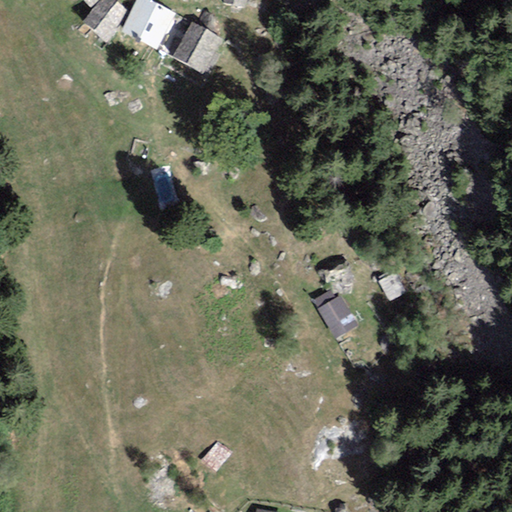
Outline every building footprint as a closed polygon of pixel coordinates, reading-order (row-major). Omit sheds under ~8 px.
[(125,16),(109,0),(100,0),(77,24),(97,44),(125,16)] [(179,12),(154,0),(140,0),(122,41),(157,58),(179,12)] [(227,0),(226,5),(253,10),(255,0),(227,0)] [(224,40),(193,24),(169,70),(200,86),(224,40)] [(346,295),(317,312),(335,342),(364,324),(346,295)]
